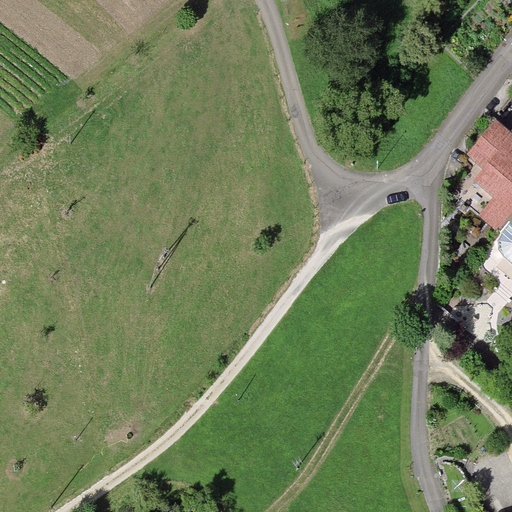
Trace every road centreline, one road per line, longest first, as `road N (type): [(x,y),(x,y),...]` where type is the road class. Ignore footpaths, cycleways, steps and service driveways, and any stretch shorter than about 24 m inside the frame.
road 1 (residential): [(264,0),(301,134),(346,201),(423,169),(511,42)]
road 2 (track): [(70,511),(203,401),(295,287),(346,201)]
road 3 (track): [(265,511),(312,462),(423,292)]
